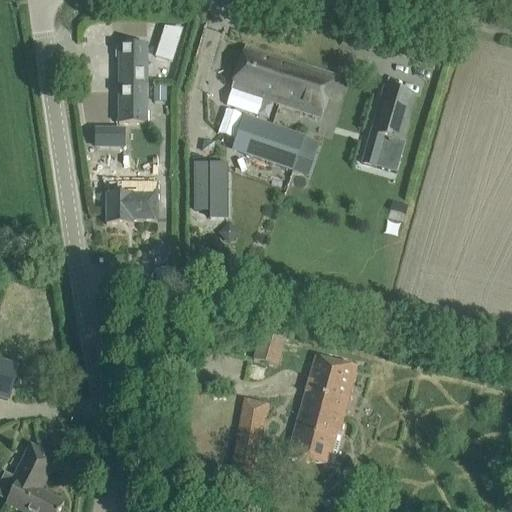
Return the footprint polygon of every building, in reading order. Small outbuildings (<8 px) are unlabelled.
[(164,29),(162,38),(179,44),(183,31),(164,29)] [(427,45),(422,64),(438,68),(443,50),(427,45)] [(116,49),(116,61),(119,61),(119,126),(147,126),(147,47),(119,47),(119,49),(116,49)] [(279,106),(293,64),(245,49),(232,91),(279,106)] [(321,119),(329,97),(335,77),(293,64),(279,106),(321,119)] [(153,86),(153,102),(165,103),(166,86),(153,86)] [(371,136),(362,165),(397,175),(405,144),(402,143),(415,97),(385,88),(371,136)] [(257,123),(245,157),(293,173),(304,140),(272,128),(257,123)] [(96,132),(96,148),(124,149),(124,132),(96,132)] [(211,166),(194,166),(195,212),(207,212),(210,212),(211,220),(212,220),(212,212),(226,212),(226,220),(227,220),(227,165),(211,165),(211,166)] [(103,208),(103,221),(106,221),(106,226),(134,226),(134,221),(157,221),(158,185),(133,185),(133,171),(120,171),(120,177),(107,177),(107,196),(107,208),(103,208)] [(254,361),(278,368),(288,329),(265,322),(254,361)] [(360,372),(334,365),(315,359),(286,461),(336,470),(346,437),(342,436),(360,372)] [(0,361),(0,399),(8,402),(11,394),(19,367),(0,361)] [(244,402),(230,480),(252,484),(264,417),(266,418),(269,406),(244,402)] [(31,446),(14,479),(18,482),(6,506),(17,511),(60,511),(64,504),(41,493),(57,460),(31,446)]
